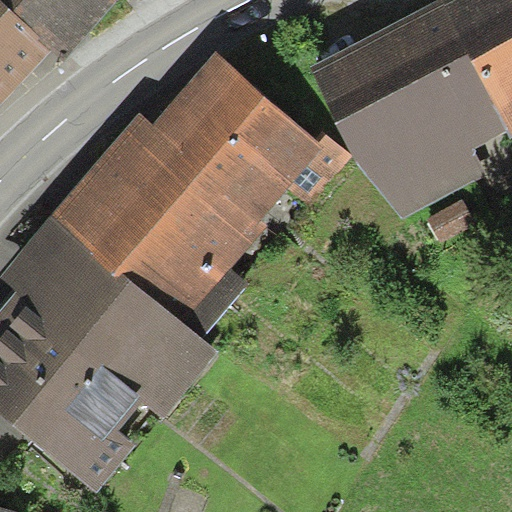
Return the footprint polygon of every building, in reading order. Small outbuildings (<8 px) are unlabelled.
[(125,0),(0,0),(0,3),(56,54),(64,65),(117,6),(125,0)] [(511,125),(445,0),(437,0),(311,70),(400,218),(483,172),(471,150),(511,128),(511,125)] [(511,0),(445,0),(511,125),(511,0)] [(0,114),(56,54),(0,3),(0,114)] [(317,136),(215,49),(151,122),(137,110),(50,212),(115,268),(119,264),(205,338),(246,291),(228,276),(266,233),(257,225),(287,189),(307,206),(352,154),(323,129),(317,136)] [(458,206),(427,222),(435,239),(467,223),(458,206)] [(115,268),(50,212),(0,271),(0,278),(14,290),(0,306),(0,406),(98,491),(135,448),(114,430),(140,400),(165,422),(224,354),(205,338),(119,264),(115,268)]
